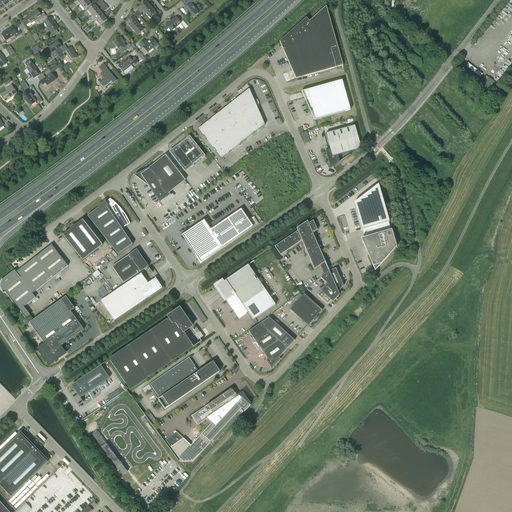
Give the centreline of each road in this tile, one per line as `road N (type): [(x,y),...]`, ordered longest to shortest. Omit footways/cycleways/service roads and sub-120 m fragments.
road 1 (motorway): [(273,0),(0,215)]
road 2 (unclassified): [(319,192),(274,87),(258,73),(245,75),(114,180)]
road 3 (motorway): [(74,176),(290,0)]
road 4 (unclassified): [(319,192),(378,146),(498,0)]
road 5 (unclassified): [(356,284),(266,382),(249,375),(186,283)]
road 6 (unclassified): [(45,379),(186,283)]
road 7 (unclassified): [(186,283),(319,192)]
road 8 (unclassified): [(116,511),(16,406)]
road 9 (unclassified): [(186,283),(114,180)]
